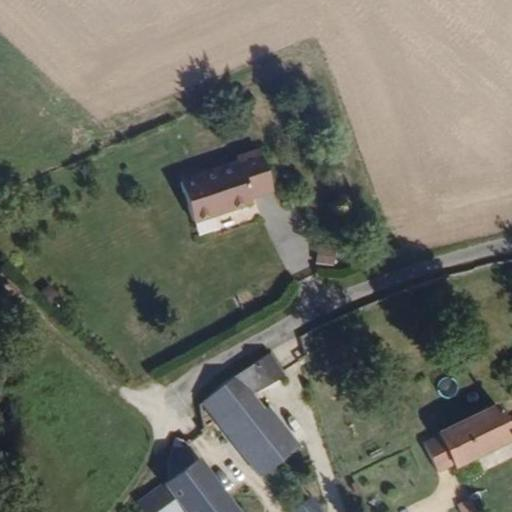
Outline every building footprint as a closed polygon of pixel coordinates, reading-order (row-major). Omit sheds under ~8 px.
[(260,216),(257,209),(280,199),(262,159),(235,171),(239,179),(187,200),(203,240),(260,216)] [(298,377),(281,349),(255,366),(273,391),(298,377)] [(295,452),(241,377),(227,386),(280,462),(295,452)] [(280,462),(227,386),(213,396),(224,412),(265,473),(280,462)] [(224,412),(213,396),(197,407),(207,423),(224,412)] [(459,469),(511,438),(511,420),(501,403),(431,442),(445,470),(456,464),(459,469)] [(171,460),(197,442),(185,425),(171,460)] [(240,511),(251,504),(205,437),(197,442),(171,460),(150,474),(154,479),(172,506),(175,511),(240,511)] [(125,493),(133,504),(138,511),(163,511),(172,506),(154,479),(150,474),(125,493)] [(320,511),(305,495),(286,511),(320,511)] [(477,511),(481,511),(472,496),(460,502),(464,511),(477,511)]
